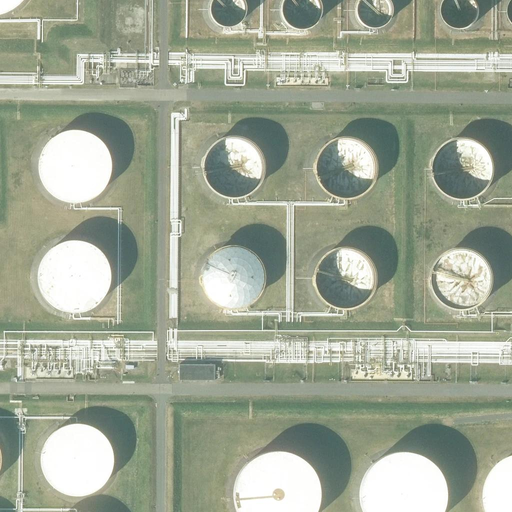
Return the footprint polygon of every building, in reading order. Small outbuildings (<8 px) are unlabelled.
[(4,13),(6,12),(8,11),(11,10),(14,8),(16,7),(18,5),(19,3),(22,1),(22,0),(0,0),(0,14),(4,13)] [(245,14),(245,12),(245,11),(245,9),(245,8),(245,6),(245,5),(244,4),(244,2),(243,2),(243,0),(242,0),(211,0),(211,1),(211,2),(210,4),(210,5),(209,7),(209,8),(209,9),(209,11),(209,13),(209,14),(210,15),(210,16),(211,18),(212,19),(212,20),(214,22),(215,24),(217,25),(218,26),(219,26),(221,27),(223,27),(224,28),(226,28),(228,28),(230,28),(231,28),(232,27),(234,27),(236,26),(237,25),(238,24),(240,23),(241,22),(242,21),(243,19),(244,17),(244,16),(244,15),(245,14)] [(320,11),(320,10),(320,8),(319,6),(319,3),(318,2),(317,0),(283,0),(283,1),(282,2),(281,4),(281,5),(281,7),(280,8),(280,9),(280,11),(280,12),(280,14),(281,15),(281,16),(282,18),(283,21),(284,23),(285,24),(286,25),(288,26),(290,27),(291,28),(293,29),(295,30),(297,30),(299,30),(301,30),(303,30),(305,30),(307,29),(309,29),(310,28),(312,26),(314,25),(315,24),(316,23),(317,21),(318,19),(319,17),(319,16),(320,15),(320,13),(320,11)] [(391,14),(392,12),(392,11),(392,10),(392,8),(392,7),(391,5),(391,3),(390,1),(389,0),(356,0),(356,1),(356,2),(355,2),(355,4),(354,5),(354,8),(354,9),(354,10),(354,11),(354,13),(354,14),(355,16),(355,17),(356,18),(356,19),(357,20),(358,21),(359,23),(360,24),(362,25),(363,26),(364,27),(366,28),(368,28),(369,29),(372,29),(374,29),(375,29),(377,29),(378,28),(381,27),(382,27),(383,26),(385,25),(386,24),(387,23),(387,22),(388,21),(390,19),(390,18),(391,16),(391,15),(391,14)] [(480,14),(480,12),(480,11),(480,10),(480,8),(480,7),(480,6),(479,5),(478,2),(477,0),(476,0),(446,0),(445,1),(444,3),(444,4),(443,5),(443,7),(443,8),(443,10),(443,11),(443,12),(443,13),(443,15),(443,16),(444,18),(444,19),(445,20),(446,22),(447,23),(449,25),(450,26),(451,27),(454,28),(455,29),(456,29),(458,29),(460,30),(463,30),(464,30),(466,29),(468,29),(469,28),(471,27),(473,26),(474,25),(475,24),(476,23),(477,21),(478,20),(479,19),(479,18),(480,16),(480,14)] [(88,200),(90,199),(93,198),(94,197),(96,196),(98,194),(100,193),(101,191),(102,190),(104,188),(105,186),(106,184),(107,182),(107,181),(108,179),(109,177),(110,175),(110,173),(110,171),(110,169),(111,167),(110,165),(110,162),(110,160),(109,158),(109,156),(108,154),(107,152),(106,150),(105,148),(104,146),(102,144),(101,142),(99,141),(98,139),(96,138),(94,137),(93,136),(91,135),(89,134),(87,133),(85,132),(83,132),(81,131),(78,131),(76,131),(73,131),(71,131),(69,131),(67,131),(65,132),(61,133),(59,134),(57,135),(55,136),(53,138),(51,139),(50,140),(48,142),(47,143),(45,145),(44,147),(43,149),(42,151),(41,153),(40,155),(40,156),(39,158),(39,159),(39,161),(38,163),(38,165),(38,166),(38,169),(38,172),(39,174),(40,177),(40,179),(41,181),(41,182),(43,185),(44,187),(45,188),(47,191),(49,193),(51,195),(54,197),(55,198),(57,199),(59,200),(62,201),(64,202),(66,202),(70,203),(73,203),(75,203),(77,203),(80,202),(82,202),(85,201),(88,200)] [(255,146),(254,145),(252,144),(250,142),(248,141),(246,140),(243,139),(241,138),(238,137),(236,137),(233,137),(231,137),(228,137),(226,137),(223,138),(221,139),(220,139),(217,141),(214,142),(213,143),(211,145),(209,147),(208,148),(207,150),(206,151),(205,152),(204,153),(203,155),(202,158),(202,160),(201,161),(201,163),(201,165),(201,167),(201,169),(201,170),(201,173),(201,175),(202,177),(202,179),(203,179),(203,181),(204,183),(205,185),(206,187),(208,188),(209,190),(210,191),(213,193),(214,194),(216,195),(218,196),(219,197),(221,198),(223,199),(225,199),(227,200),(229,200),(231,200),(234,200),(237,200),(239,199),(241,199),(244,198),(246,197),(247,196),(249,195),(251,194),(252,193),(254,191),(256,189),(257,188),(258,186),(259,184),(260,183),(261,181),(262,179),(263,176),(263,174),(264,172),(264,170),(264,168),(264,166),(264,164),(263,162),(263,160),(262,157),(261,155),(260,154),(259,151),(258,149),(256,148),(255,146)] [(370,187),(372,185),(373,183),(374,181),(374,179),(375,178),(375,176),(375,174),(376,173),(376,171),(376,169),(376,168),(376,166),(375,164),(375,163),(375,161),(374,159),(374,157),(373,156),(372,154),(371,153),(370,151),(369,150),(369,149),(367,147),(366,146),(364,144),(362,143),(360,142),(358,140),(355,139),(352,138),(350,138),(347,138),(344,137),(341,138),(339,138),(337,138),(334,139),(331,140),(330,141),(328,142),(325,144),(324,145),(322,146),(320,149),(319,150),(318,152),(316,154),(315,156),(315,158),(314,160),(313,162),(313,163),(313,165),(313,167),(313,169),(313,170),(313,173),(313,175),(314,177),(314,179),(314,180),(316,182),(317,185),(319,188),(320,190),(322,191),(324,193),(326,195),(329,197),(331,198),(334,199),(336,200),(338,200),(341,201),(344,201),(347,201),(350,200),(353,199),(355,199),(358,198),(361,196),(363,195),(365,193),(366,192),(368,190),(370,187)] [(493,155),(492,153),(491,151),(490,150),(489,149),(488,147),(485,145),(483,143),(480,142),(479,141),(476,139),(473,138),(471,138),(468,138),(465,137),(462,137),(460,138),(458,138),(455,139),(453,139),(451,140),(449,141),(447,142),(446,144),(443,145),(441,148),(440,149),(439,151),(438,152),(437,153),(437,154),(435,157),(435,158),(434,160),(434,162),(433,164),(433,165),(433,166),(433,168),(433,171),(433,173),(433,175),(434,177),(435,179),(435,181),(436,183),(438,186),(439,188),(441,190),(442,191),(443,193),(445,194),(448,196),(450,197),(452,198),(454,199),(457,200),(458,200),(461,200),(464,201),(466,201),(468,200),(471,200),(473,200),(474,199),(476,198),(478,197),(481,196),(483,194),(485,193),(486,192),(488,190),(490,188),(491,186),(492,184),(493,182),(494,180),(495,178),(495,177),(495,175),(496,173),(496,171),(496,170),(496,168),(496,166),(496,164),(495,162),(495,160),(494,159),(494,157),(493,155)] [(109,268),(108,266),(108,265),(107,263),(107,262),(106,260),(105,258),(104,257),(103,256),(102,254),(100,252),(98,250),(96,248),(95,248),(93,246),(90,244),(88,243),(86,243),(84,242),(81,241),(77,241),(74,241),(70,241),(67,241),(65,242),(62,243),(60,243),(58,244),(56,245),(55,246),(52,248),(50,250),(47,252),(45,254),(44,256),(43,258),(41,261),(40,264),(39,267),(38,270),(38,271),(38,273),(37,276),(37,277),(38,279),(38,281),(38,284),(39,286),(39,288),(40,290),(41,292),(41,293),(42,295),(43,296),(45,298),(46,300),(47,301),(48,302),(49,303),(50,304),(52,306),(54,307),(55,308),(57,309),(58,310),(60,310),(62,311),(66,312),(68,312),(70,313),(73,313),(76,313),(78,313),(80,312),(83,312),(85,311),(88,310),(90,309),(91,308),(94,307),(96,305),(98,304),(100,302),(102,299),(103,298),(104,296),(106,294),(106,292),(107,290),(108,288),(109,286),(109,284),(109,283),(110,281),(110,279),(110,276),(110,273),(110,272),(109,270),(109,268)] [(199,275),(199,278),(199,282),(200,285),(201,288),(202,292),(204,295),(206,298),(208,300),(211,303),(214,305),(217,306),(220,308),(224,309),(227,309),(231,309),(234,309),(238,309),(241,308),(244,306),(248,305),(250,302),(253,300),(255,297),(257,295),(259,291),(260,290),(260,289),(260,288),(261,285),(262,281),(262,278),(262,274),(261,271),(260,267),(259,264),(257,261),(255,258),(253,256),(250,253),(247,251),(244,249),(241,248),(238,247),(234,247),(230,246),(227,247),(223,247),(220,248),(217,250),(214,251),(211,253),(208,256),(206,258),(204,261),(202,264),(201,268),(200,271),(199,275)] [(495,271),(494,270),(494,268),(493,267),(493,265),(491,263),(490,260),(488,258),(486,256),(484,254),(481,252),(479,251),(477,250),(474,248),(471,248),(468,247),(465,247),(462,247),(459,247),(456,248),(453,249),(450,250),(448,251),(446,252),(444,254),(441,256),(440,258),(439,258),(438,261),(436,263),(435,265),(435,266),(434,268),(434,269),(433,271),(433,273),(433,274),(432,277),(432,278),(432,280),(432,282),(433,284),(433,285),(433,287),(434,289),(434,290),(435,291),(435,292),(436,294),(437,296),(439,298),(441,300),(443,303),(446,304),(447,305),(449,306),(452,308),(455,309),(457,309),(459,310),(462,310),(464,310),(466,310),(469,310),(471,309),(472,309),(473,309),(475,308),(478,307),(480,306),(481,305),(483,304),(484,303),(485,302),(488,299),(489,298),(490,296),(491,295),(492,293),(492,292),(493,290),(494,288),(495,286),(495,283),(495,281),(496,279),(495,276),(495,273),(495,271)] [(371,294),(372,293),(372,292),(373,289),(373,288),(374,286),(374,284),(375,282),(375,280),(375,279),(375,277),(374,275),(374,273),(374,271),(373,269),(373,268),(372,266),(371,264),(370,262),(369,261),(368,260),(366,258),(365,256),(363,255),(361,253),(359,252),(357,251),(355,250),(353,249),(351,249),(349,248),(347,248),(344,248),(342,248),(340,248),(337,248),(334,249),(332,250),(330,250),(328,252),(325,253),(323,254),(322,256),(321,256),(320,258),(319,259),(317,261),(316,264),(315,264),(314,266),(314,268),(313,269),(313,271),(312,273),(312,274),(312,276),(312,277),(312,279),(312,280),(312,282),(312,283),(312,285),(313,287),(313,288),(313,290),(315,293),(316,295),(317,297),(319,299),(320,301),(322,303),(325,305),(327,306),(329,307),(331,308),(333,309),(335,310),(337,310),(340,310),(343,311),(346,311),(349,310),(351,310),(353,309),(356,308),(359,306),(361,305),(363,304),(365,302),(367,300),(369,298),(370,295),(371,294)] [(214,381),(214,365),(179,365),(179,381),(214,381)] [(109,475),(110,473),(110,472),(111,470),(112,468),(112,466),(112,465),(112,462),(113,460),(112,458),(112,455),(112,453),(111,451),(110,448),(110,446),(109,444),(108,442),(107,440),(105,437),(102,435),(101,433),(99,432),(98,431),(96,429),(94,428),(92,427),(90,426),(88,426),(85,425),(82,424),(80,424),(78,424),(75,424),(73,424),(70,424),(67,425),(65,426),(63,426),(61,427),(59,428),(57,429),(55,430),(54,432),(52,433),(51,434),(50,435),(49,436),(48,438),(46,440),(45,441),(44,443),(43,445),(43,446),(42,448),(41,450),(41,452),(41,455),(40,457),(40,460),(40,462),(40,463),(41,465),(41,466),(41,470),(42,472),(42,473),(43,475),(44,476),(45,477),(45,478),(46,480),(47,481),(48,482),(49,484),(50,484),(51,486),(53,487),(54,489),(56,490),(59,492),(62,493),(64,494),(66,495),(68,495),(71,496),(74,496),(78,496),(81,496),(84,495),(87,494),(90,493),(93,492),(96,490),(99,489),(101,486),(103,485),(103,484),(105,482),(107,480),(107,479),(108,477),(109,476),(109,475)] [(318,496),(318,493),(318,491),(318,489),(318,488),(317,485),(317,483),(316,481),(316,480),(315,478),(314,477),(313,474),(312,472),(311,471),(309,469),(308,467),(305,464),(303,462),(301,461),(299,459),(296,457),(294,456),(292,455),(290,455),(287,454),(285,453),(283,453),(281,453),(278,452),(276,452),(275,452),(271,452),(268,453),(266,453),(263,454),(261,455),(259,456),(257,457),(255,458),(252,460),(250,461),(248,462),(246,465),(243,467),(242,469),(240,471),(239,473),(239,474),(237,476),(236,478),(236,479),(235,481),(235,484),(234,486),(234,487),(233,489),(233,492),(233,494),(233,496),(233,499),(234,501),(234,502),(234,504),(235,507),(235,508),(236,510),(236,511),(314,511),(315,510),(316,508),(317,506),(317,504),(318,501),(318,500),(318,498),(318,496)] [(373,463),(371,466),(369,467),(368,469),(366,471),(365,473),(364,475),(362,478),(362,480),(361,482),(360,485),(360,487),(359,489),(359,492),(359,494),(359,496),(359,499),(359,500),(359,502),(360,504),(360,507),(361,509),(361,510),(362,511),(441,511),(442,510),(443,509),(443,506),(444,504),(444,503),(444,501),(445,498),(445,497),(445,496),(445,494),(445,492),(444,490),(444,488),(444,487),(443,484),(443,483),(442,481),(442,480),(441,478),(440,477),(439,474),(437,471),(435,468),(432,465),(430,463),(427,461),(424,459),(421,457),(418,456),(415,454),(411,453),(408,453),(404,452),(401,452),(399,452),(395,453),(392,454),(388,455),(385,456),(382,457),(381,458),(379,459),(376,461),(374,462),(373,463)] [(511,511),(511,456),(509,457),(506,459),(503,461),(501,462),(498,465),(496,467),(494,470),(492,473),(491,474),(490,476),(489,478),(488,479),(488,480),(487,482),(486,484),(486,486),(485,488),(485,489),(485,491),(485,492),(485,495),(485,496),(485,497),(485,500),(485,503),(486,505),(486,508),(487,511),(511,511)]
